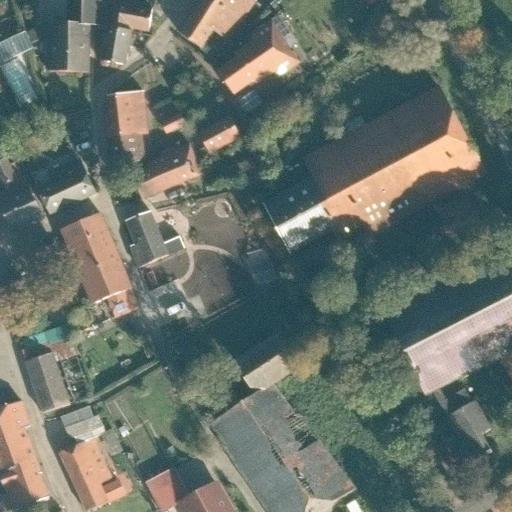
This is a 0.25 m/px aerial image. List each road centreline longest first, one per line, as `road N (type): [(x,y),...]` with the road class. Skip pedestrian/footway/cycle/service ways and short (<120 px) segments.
road 1 (residential): [(108,205),(166,359),(259,511)]
road 2 (residential): [(0,278),(2,313),(75,511)]
road 3 (residential): [(193,0),(159,45),(105,90),(108,205)]
road 4 (residential): [(511,148),(438,0)]
